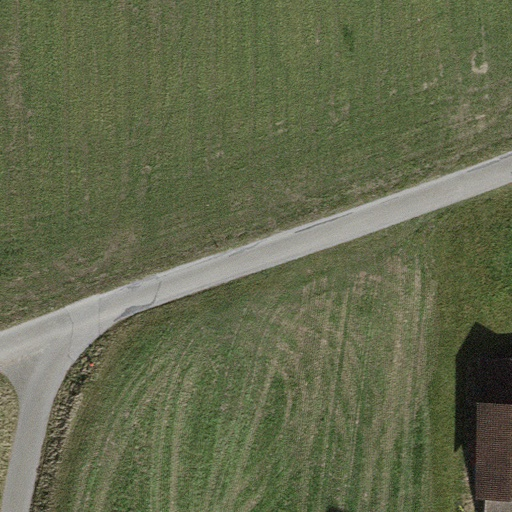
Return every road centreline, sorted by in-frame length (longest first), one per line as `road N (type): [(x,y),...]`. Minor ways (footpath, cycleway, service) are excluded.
road 1 (residential): [(511,171),(0,347)]
road 2 (track): [(51,325),(23,383),(2,511)]
